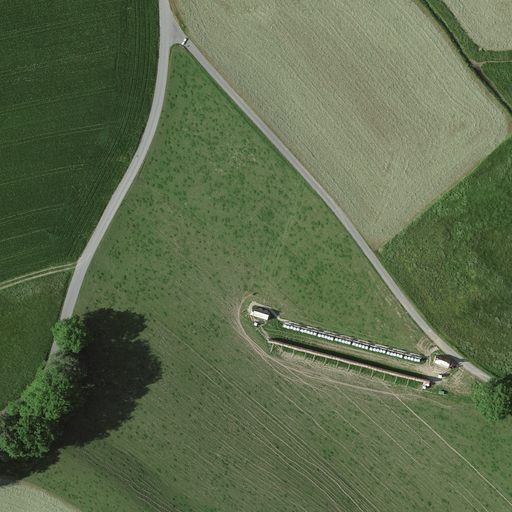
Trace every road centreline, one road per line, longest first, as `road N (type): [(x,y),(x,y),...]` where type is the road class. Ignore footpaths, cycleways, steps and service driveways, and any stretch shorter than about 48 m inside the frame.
road 1 (unclassified): [(511,392),(431,334),(337,210),(194,50),(165,30)]
road 2 (unclassified): [(165,30),(147,138),(79,272),(52,367),(39,390),(0,421)]
